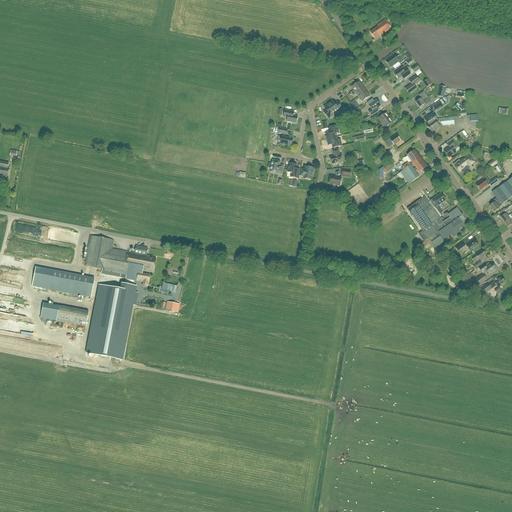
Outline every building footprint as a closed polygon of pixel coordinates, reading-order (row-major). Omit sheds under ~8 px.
[(374,38),(380,35),(380,36),(382,34),(383,35),(391,29),(394,27),(388,19),(386,21),(385,20),(377,25),(378,27),(370,32),(374,38)] [(400,56),(396,58),(394,55),(385,62),(390,68),(398,62),(400,64),(404,61),(400,56)] [(411,69),(414,73),(420,69),(417,65),(411,69)] [(394,73),(398,79),(402,76),(404,79),(410,74),(406,68),(403,70),(401,68),(394,73)] [(428,77),(424,80),(428,86),(432,83),(428,77)] [(409,94),(416,89),(414,85),(419,81),(417,78),(414,79),(413,78),(409,81),(412,84),(405,89),(409,94)] [(355,92),(363,86),(359,81),(352,87),(355,92)] [(359,97),(366,91),(363,86),(355,92),(359,97)] [(366,91),(359,97),(362,102),(370,96),(366,91)] [(428,97),(425,93),(424,92),(419,96),(421,99),(416,103),(419,108),(425,104),(423,101),(428,97)] [(442,106),(442,105),(444,103),(445,103),(447,102),(448,100),(445,97),(441,99),(439,101),(432,106),(435,110),(442,106)] [(376,100),(369,105),(372,109),(369,111),(372,116),(378,112),(376,109),(381,106),(376,100)] [(476,105),(475,114),(478,114),(479,110),(484,111),(486,101),(481,100),(480,106),(476,105)] [(328,104),(335,112),(337,110),(338,112),(343,109),(339,103),(336,105),(333,101),(328,104)] [(495,113),(494,119),(498,120),(499,114),(501,114),(503,104),(497,103),(495,113)] [(335,112),(328,104),(324,107),(327,111),(324,113),(328,119),(333,116),(332,114),(335,112)] [(508,106),(503,104),(501,114),(506,115),(505,120),(508,120),(510,112),(507,111),(508,106)] [(296,123),(298,117),(291,116),(292,112),(285,110),(284,117),(288,118),(287,121),(296,123)] [(382,123),(389,118),(385,113),(379,118),(382,123)] [(429,126),(437,120),(432,114),(424,120),(429,126)] [(454,125),(453,118),(453,117),(456,117),(456,118),(459,117),(458,114),(450,115),(450,118),(443,118),(437,120),(429,126),(427,127),(432,133),(440,127),(437,123),(439,122),(442,126),(454,125)] [(370,119),(368,116),(360,122),(362,124),(370,119)] [(389,118),(382,123),(385,128),(392,122),(389,118)] [(326,139),(337,137),(336,134),(339,133),(337,126),(330,128),(331,132),(325,133),(326,137),(325,137),(326,139)] [(388,147),(393,144),(394,145),(400,141),(397,135),(390,140),(390,139),(385,142),(388,147)] [(292,146),(293,139),(282,137),(281,144),(292,146)] [(337,137),(326,139),(327,142),(328,146),(334,144),(334,148),(342,146),(340,140),(338,140),(337,137)] [(456,152),(452,147),(454,145),(452,141),(447,144),(449,147),(444,151),(448,157),(456,152)] [(388,150),(391,156),(396,153),(393,148),(388,150)] [(332,164),(343,162),(341,155),(340,155),(338,149),(332,150),(334,156),(330,157),(332,164)] [(414,164),(421,159),(414,151),(407,156),(411,161),(409,163),(408,162),(402,167),(403,168),(401,169),(402,171),(410,165),(411,166),(414,164)] [(386,158),(388,157),(385,153),(379,157),(374,161),(376,164),(381,161),(382,161),(384,159),(384,160),(387,158),(386,158)] [(453,165),(456,169),(459,172),(461,171),(463,174),(470,169),(468,167),(474,162),(468,154),(462,160),(460,162),(459,161),(453,165)] [(410,165),(402,171),(400,173),(407,183),(405,185),(406,186),(398,191),(399,193),(407,187),(411,184),(410,182),(419,176),(415,171),(417,169),(419,172),(426,167),(421,159),(414,164),(411,166),(410,165)] [(277,174),(282,175),(284,165),(280,165),(280,162),(272,160),(270,172),(278,174),(277,174)] [(0,175),(2,176),(2,177),(7,178),(9,168),(7,168),(8,163),(0,161),(0,175)] [(387,172),(394,167),(390,162),(383,167),(387,172)] [(297,178),(299,169),(296,169),(297,165),(289,163),(288,172),(291,173),(290,177),(297,178)] [(312,180),(314,168),(306,167),(305,170),(301,169),(300,176),(304,177),(304,178),(312,180)] [(342,169),(341,176),(350,178),(351,170),(342,169)] [(480,190),(488,185),(488,184),(489,183),(490,182),(485,175),(482,177),(484,180),(476,185),(480,190)] [(340,186),(341,177),(337,176),(337,177),(330,176),(329,184),(340,186)] [(490,182),(489,183),(488,184),(490,188),(493,186),(499,181),(496,177),(490,182)] [(494,212),(499,209),(499,208),(502,206),(501,205),(511,196),(511,177),(492,192),(497,199),(493,201),(494,203),(490,206),(494,212)] [(388,195),(386,192),(378,198),(383,204),(389,200),(388,198),(387,196),(388,195)] [(436,208),(440,214),(442,212),(438,206),(446,201),(441,194),(430,201),(435,208),(436,208)] [(443,222),(440,218),(424,197),(407,209),(423,231),(433,224),(434,226),(433,227),(433,226),(423,233),(427,239),(429,238),(433,242),(432,243),(436,248),(444,242),(443,240),(440,237),(439,237),(436,233),(437,232),(434,228),(443,222)] [(450,217),(443,222),(434,228),(437,232),(436,233),(439,237),(440,237),(443,240),(451,235),(453,238),(460,233),(457,230),(464,225),(461,222),(465,220),(457,208),(448,215),(450,217)] [(511,213),(508,217),(506,214),(502,216),(500,218),(504,223),(511,216),(511,213)] [(136,246),(134,253),(111,249),(113,240),(90,236),(85,265),(87,266),(92,267),(104,269),(103,271),(126,276),(126,279),(143,282),(143,285),(147,286),(147,283),(148,283),(149,275),(139,273),(140,269),(153,271),(156,259),(152,258),(153,257),(146,256),(147,248),(136,246)] [(474,239),(466,245),(470,250),(478,245),(474,239)] [(465,246),(463,243),(455,248),(458,251),(465,246)] [(474,261),(478,258),(479,260),(486,256),(482,250),(471,258),(474,261)] [(473,267),(475,270),(483,264),(480,261),(473,267)] [(479,267),(483,274),(487,271),(489,274),(496,269),(492,264),(486,268),(483,264),(479,267)] [(92,267),(87,266),(85,277),(35,267),(32,285),(91,296),(94,279),(90,278),(92,267)] [(474,280),(479,287),(484,283),(483,282),(487,280),(483,274),(474,280)] [(487,284),(480,290),(483,295),(497,285),(498,287),(505,282),(501,277),(499,279),(496,277),(493,279),(495,282),(489,286),(487,284)] [(99,286),(86,353),(121,360),(132,305),(134,293),(135,287),(121,284),(119,290),(99,286)] [(179,304),(167,302),(165,311),(178,313),(179,304)]
